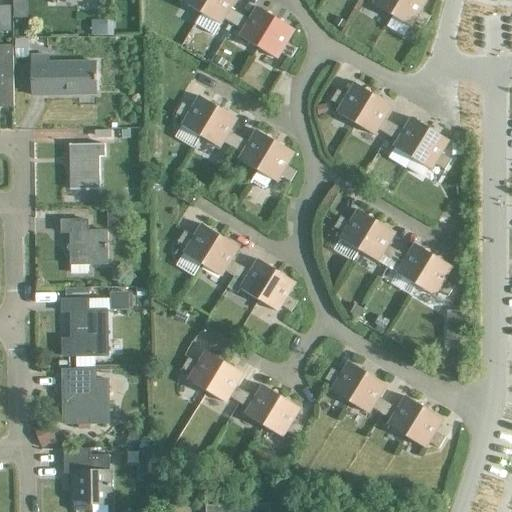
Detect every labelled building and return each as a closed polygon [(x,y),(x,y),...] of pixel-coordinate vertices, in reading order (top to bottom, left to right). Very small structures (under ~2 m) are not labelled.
[(201,15),(210,0),(184,0),(182,4),(201,15)] [(210,0),(201,15),(195,25),(212,36),(219,26),(220,27),(223,21),(233,27),(240,15),(230,10),(235,0),(210,0)] [(375,0),(376,0),(373,6),(391,17),(401,0),(375,0)] [(401,0),(391,17),(410,29),(414,23),(424,29),(430,18),(420,12),(427,0),(401,0)] [(240,15),(233,27),(243,32),(239,38),(258,49),(275,20),(257,9),(249,21),(240,15)] [(8,12),(0,12),(0,32),(8,32),(8,12)] [(337,19),(333,26),(341,31),(346,25),(337,19)] [(275,20),(258,49),(277,61),(280,55),(290,61),(297,50),(287,44),(294,31),(275,20)] [(27,42),(14,42),(14,61),(27,61),(27,42)] [(12,46),(0,46),(0,109),(12,109),(12,46)] [(217,57),(213,63),(221,68),(225,62),(217,57)] [(31,97),(95,96),(94,64),(47,65),(47,58),(30,58),(31,97)] [(355,126),(373,96),(354,85),(347,97),(337,91),(330,102),(340,108),(337,114),(355,126)] [(392,108),(373,96),(355,126),(374,137),(378,131),(387,137),(394,126),(384,120),(392,108)] [(182,127),(174,140),(193,151),(201,139),(218,109),(199,98),(192,111),(182,105),(175,116),(185,122),(182,127)] [(326,108),(315,110),(317,119),(327,117),(326,108)] [(218,109),(201,139),(219,150),(223,144),(232,150),(239,139),(230,133),(237,121),(218,109)] [(403,132),(394,126),(387,137),(397,143),(393,149),(412,160),(430,131),(411,119),(403,132)] [(430,131),(412,160),(431,172),(434,166),(444,172),(451,161),(441,155),(449,142),(430,131)] [(239,139),(232,150),(242,156),(239,161),(258,173),(275,143),(256,132),(249,145),(239,139)] [(258,173),(250,185),(251,185),(252,184),(262,191),(267,189),(272,181),(276,184),(280,178),(290,184),(296,173),(287,167),(294,155),(275,143),(258,173)] [(99,158),(105,158),(104,146),(68,146),(69,191),(99,190),(99,158)] [(151,180),(148,189),(157,192),(161,183),(151,180)] [(176,186),(171,194),(189,205),(193,197),(176,186)] [(359,252),(376,223),(358,211),(350,224),(340,218),(333,229),(343,235),(340,241),(359,252)] [(125,217),(106,217),(107,230),(125,230),(125,217)] [(87,221),(61,222),(61,234),(71,234),(71,261),(71,274),(87,274),(87,265),(107,265),(106,232),(87,232),(87,221)] [(376,223),(359,252),(378,264),(381,258),(390,264),(397,252),(388,247),(395,234),(376,223)] [(184,255),(176,267),(193,277),(200,265),(202,267),(220,238),(202,226),(194,239),(184,233),(177,243),(187,249),(184,255)] [(220,238),(202,267),(221,278),(224,273),(234,279),(241,268),(231,262),(239,250),(220,238)] [(407,258),(397,252),(390,264),(400,269),(397,275),(415,287),(433,257),(414,246),(407,258)] [(433,257),(415,287),(434,298),(438,292),(448,298),(454,287),(445,281),(452,269),(433,257)] [(234,279),(227,289),(237,295),(240,290),(259,302),(277,273),(258,261),(250,274),(241,268),(234,279)] [(277,273),(259,302),(277,313),(281,308),(291,314),(297,303),(288,297),(295,285),(277,273)] [(127,311),(127,293),(108,294),(109,311),(127,311)] [(106,357),(106,311),(87,311),(87,301),(61,301),(61,313),(71,313),(71,340),(62,341),(63,358),(80,357),(80,355),(90,355),(90,357),(106,357)] [(349,305),(344,313),(357,321),(362,313),(349,305)] [(461,311),(447,312),(447,327),(461,327),(461,311)] [(378,317),(373,325),(384,330),(388,322),(378,317)] [(207,393),(224,364),(205,353),(198,365),(188,359),(181,370),(191,376),(188,382),(207,393)] [(243,375),(224,364),(207,393),(226,405),(229,399),(239,405),(245,394),(236,388),(243,375)] [(349,404),(367,375),(348,364),(341,376),(331,370),(324,381),(334,387),(331,393),(349,404)] [(96,370),(61,370),(62,426),(109,426),(108,381),(96,381),(96,370)] [(367,375),(349,404),(368,415),(372,410),(381,416),(388,405),(378,399),(386,387),(367,375)] [(245,394),(239,405),(248,411),(245,416),(264,428),(281,398),(262,387),(255,400),(245,394)] [(281,398),(264,428),(282,439),(286,433),(296,439),(302,428),(292,422),(300,410),(281,398)] [(388,405),(381,416),(391,421),(387,427),(406,439),(424,410),(405,398),(398,411),(388,405)] [(424,410),(406,439),(425,450),(429,444),(438,450),(445,439),(435,433),(443,421),(424,410)] [(47,427),(33,432),(41,451),(55,445),(47,427)] [(130,433),(125,446),(136,449),(152,449),(151,438),(142,438),(130,433)] [(150,449),(141,449),(141,478),(150,478),(150,449)] [(73,475),(72,511),(90,511),(90,506),(109,506),(108,457),(90,458),(90,451),(64,451),(64,475),(73,475)] [(160,452),(155,461),(165,467),(170,457),(160,452)]
